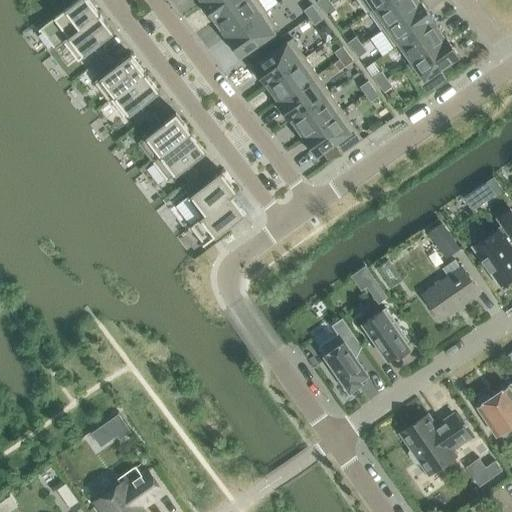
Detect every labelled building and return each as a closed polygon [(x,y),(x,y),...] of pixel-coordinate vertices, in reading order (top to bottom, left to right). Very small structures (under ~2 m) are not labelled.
[(63,41),(99,13),(88,0),(77,0),(38,30),(39,31),(41,30),(55,48),(64,41),(63,41)] [(214,21),(243,0),(206,0),(201,3),(214,21)] [(226,39),(266,11),(258,0),(243,0),(214,21),(214,22),(216,20),(228,37),(226,38),(226,39)] [(329,0),(317,0),(317,1),(322,8),(331,2),(329,0)] [(360,0),(369,12),(386,0),(360,0)] [(381,30),(421,2),(421,1),(419,3),(416,0),(386,0),(369,12),(381,30)] [(336,10),(331,2),(322,8),(328,16),(336,10)] [(400,44),(434,20),(421,2),(381,30),(382,31),(388,27),(400,44)] [(309,18),(317,12),(312,4),(304,10),(309,18)] [(239,57),(279,29),(266,11),(226,39),(239,57)] [(323,19),(317,12),(309,18),(315,25),(323,19)] [(113,32),(99,13),(63,41),(64,41),(78,60),(113,32)] [(412,61),(446,37),(443,38),(432,22),(434,21),(434,20),(400,44),(412,61)] [(361,44),(356,36),(347,42),(353,50),(361,44)] [(459,56),(446,37),(412,61),(424,78),(418,82),(426,95),(448,80),(441,69),(459,56)] [(265,85),(305,57),(292,38),(252,66),(265,85)] [(367,51),(361,44),(353,50),(358,57),(367,51)] [(348,53),(342,46),(334,52),(340,59),(348,53)] [(97,51),(88,58),(93,65),(102,57),(97,51)] [(353,61),(348,53),(340,59),(345,67),(353,61)] [(110,99),(145,72),(130,54),(115,65),(107,54),(91,66),(99,77),(94,81),(109,101),(111,100),(110,99)] [(278,103),(318,75),(305,57),(265,85),(266,86),(268,84),(279,100),(277,102),(278,103)] [(381,71),(373,77),(378,85),(387,79),(381,71)] [(159,91),(145,72),(110,99),(111,100),(125,118),(159,91)] [(290,121),(330,92),(318,75),(278,103),(290,121)] [(392,86),(387,79),(378,85),(384,92),(392,86)] [(373,88),(368,81),(360,87),(365,94),(373,88)] [(371,102),(379,96),(373,88),(365,94),(371,102)] [(302,138),(342,110),(330,92),(290,121),(293,120),(304,136),(302,137),(302,138)] [(144,109),(135,117),(140,123),(149,116),(144,109)] [(363,139),(342,110),(302,138),(315,157),(334,144),(341,154),(363,139)] [(152,161),(190,132),(176,113),(161,124),(153,113),(145,119),(154,130),(138,142),(152,161)] [(168,181),(206,151),(190,132),(152,161),(168,181)] [(193,166),(184,173),(189,180),(198,172),(193,166)] [(232,195),(236,191),(221,171),(205,183),(197,173),(182,185),(189,195),(186,197),(201,216),(202,217),(231,195),(232,195)] [(488,182),(473,191),(481,204),(496,194),(488,182)] [(245,213),(232,195),(231,195),(202,217),(201,216),(190,225),(204,244),(202,245),(203,246),(245,213)] [(511,212),(510,210),(497,219),(503,227),(473,247),(499,285),(511,276),(511,247),(511,245),(511,244),(511,212)] [(441,224),(429,233),(446,257),(459,248),(441,224)] [(455,260),(442,269),(448,277),(422,295),(440,320),(480,293),(462,267),(460,268),(455,260)] [(374,279),(366,284),(375,298),(384,292),(374,279)] [(405,343),(409,340),(386,308),(363,324),(388,360),(396,354),(398,357),(410,349),(405,343)] [(367,374),(352,353),(361,346),(342,318),(332,325),(338,334),(319,347),(339,376),(336,378),(344,390),(347,388),(349,391),(361,383),(359,380),(367,374)] [(479,404),(476,406),(496,436),(511,426),(511,427),(511,393),(507,386),(490,397),(489,396),(484,395),(479,399),(478,404),(479,404)] [(118,414),(108,422),(117,435),(120,439),(130,432),(118,414)] [(400,433),(411,448),(408,453),(415,463),(420,463),(428,474),(456,455),(452,449),(470,437),(454,414),(442,422),(443,424),(437,428),(428,414),(400,433)] [(496,460),(486,466),(493,476),(502,470),(496,460)] [(143,511),(141,508),(163,492),(147,470),(125,486),(123,482),(96,501),(103,511),(143,511)] [(66,483),(57,489),(70,507),(78,502),(66,483)]
